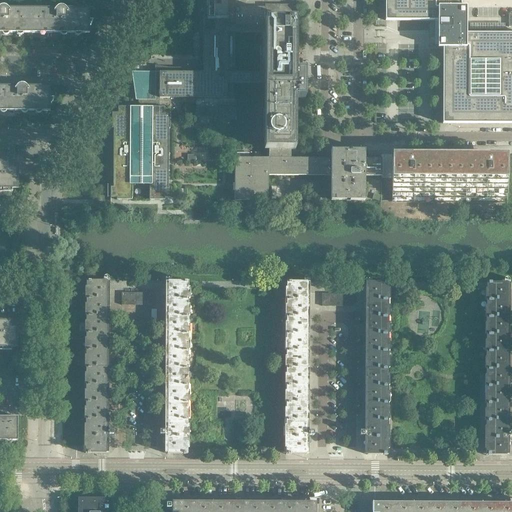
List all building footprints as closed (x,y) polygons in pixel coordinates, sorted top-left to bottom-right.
[(297,98),(297,99),(305,99),(305,84),(295,84),(296,24),(296,20),(295,20),(295,8),(296,8),(295,0),(264,0),(265,14),(227,13),(228,2),(235,2),(234,0),(203,0),(203,32),(207,32),(207,43),(207,68),(170,68),(155,65),(155,72),(132,72),(136,100),(138,100),(138,108),(132,108),(132,107),(118,107),(118,113),(112,113),(112,129),(113,129),(113,187),(110,187),(110,198),(117,198),(117,200),(132,200),(132,177),(150,177),(149,200),(165,200),(165,198),(171,198),(171,188),(168,188),(169,129),(170,129),(170,114),(164,114),(164,107),(160,107),(160,98),(227,99),(227,84),(235,84),(264,84),(264,97),(264,108),(263,108),(263,138),(264,138),(264,150),(268,150),(291,150),(295,150),(295,98),(297,98)] [(511,34),(465,34),(465,21),(466,21),(466,8),(466,7),(465,7),(464,7),(464,8),(461,8),(460,0),(385,0),(385,20),(386,20),(386,21),(438,21),(438,34),(438,47),(438,48),(439,48),(440,48),(440,47),(443,47),(443,123),(444,123),(444,124),(511,123),(511,34)] [(89,28),(93,21),(90,21),(90,9),(66,9),(66,8),(64,7),(62,7),(61,6),(60,7),(58,7),(57,8),(8,8),(6,7),(4,6),(3,6),(2,6),(1,7),(0,7),(0,35),(10,36),(10,33),(17,33),(17,31),(23,31),(23,33),(40,33),(40,31),(45,31),(45,33),(52,33),(52,36),(68,36),(68,33),(75,33),(75,31),(81,31),(81,33),(90,33),(90,28),(89,28)] [(50,106),(54,98),(50,98),(51,86),(26,86),(25,85),(24,85),(23,84),(22,84),(20,84),(20,85),(19,85),(17,86),(0,86),(0,111),(0,108),(6,108),(6,111),(13,111),(13,113),(29,114),(29,111),(36,111),(36,109),(42,109),(42,111),(50,111),(50,106)] [(377,176),(377,159),(365,159),(365,150),(362,150),(331,150),(331,158),(291,158),(291,150),(268,150),(268,158),(235,158),(234,200),(268,201),(268,176),(331,176),(331,201),(333,201),(342,201),(353,201),(362,201),(365,201),(365,176),(377,176)] [(507,202),(507,155),(381,155),(381,168),(392,168),(392,201),(507,202)] [(0,188),(19,188),(19,164),(13,164),(13,161),(2,161),(2,164),(0,164),(0,188)] [(106,429),(106,359),(107,281),(86,281),(85,454),(106,454),(106,443),(108,441),(109,434),(109,435),(114,435),(114,430),(109,430),(109,431),(109,429),(106,429)] [(188,454),(188,360),(189,282),(168,282),(168,289),(167,430),(165,430),(165,431),(164,431),(164,430),(160,430),(160,435),(164,435),(165,435),(165,442),(167,443),(167,454),(188,454)] [(306,430),(307,360),(307,282),(286,282),(286,454),(306,455),(306,444),(309,442),(309,435),(309,436),(314,436),(314,431),(309,431),(309,432),(309,430),(306,430)] [(388,455),(388,361),(388,283),(368,283),(367,430),(365,430),(365,431),(360,431),(360,436),(365,436),(365,441),(367,441),(367,455),(388,455)] [(506,431),(507,361),(507,283),(486,283),(486,290),(486,456),(506,456),(506,442),(509,442),(509,437),(511,436),(511,432),(509,432),(509,431),(506,431)] [(18,335),(18,323),(12,323),(12,320),(1,320),(1,323),(0,322),(0,346),(18,347),(18,335)] [(0,440),(18,441),(18,417),(0,416),(0,440)] [(111,511),(111,509),(111,498),(78,498),(78,511),(111,511)]
